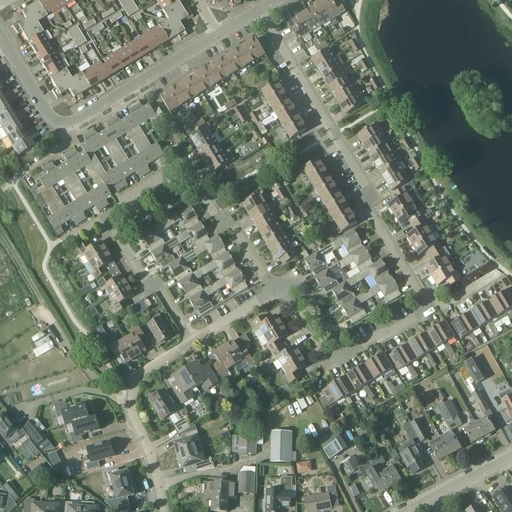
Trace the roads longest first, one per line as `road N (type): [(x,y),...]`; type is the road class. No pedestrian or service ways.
road 1 (residential): [(426,311),(378,223),(378,208),(259,12)]
road 2 (unclassified): [(102,217),(185,166),(272,291)]
road 3 (unclassified): [(164,511),(151,459),(123,405),(128,385),(192,340)]
road 4 (unclassified): [(272,291),(283,285),(334,364),(426,311)]
road 5 (residential): [(220,33),(72,126)]
road 6 (unclassified): [(192,340),(159,288),(146,290),(102,217)]
road 7 (residential): [(72,126),(51,120),(0,35)]
